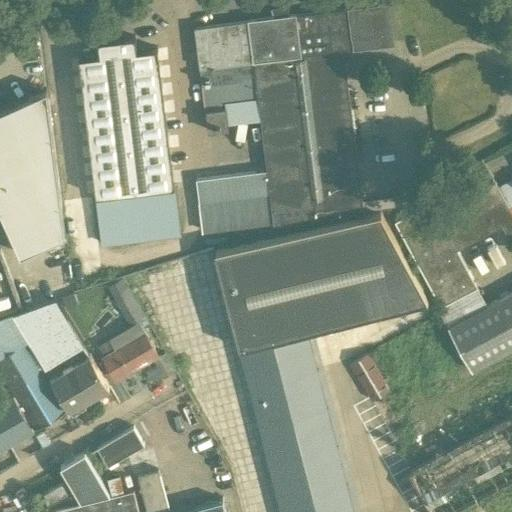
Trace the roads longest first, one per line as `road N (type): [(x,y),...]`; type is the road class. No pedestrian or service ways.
road 1 (unclassified): [(141,401),(0,483)]
road 2 (unknown): [(374,511),(336,354)]
